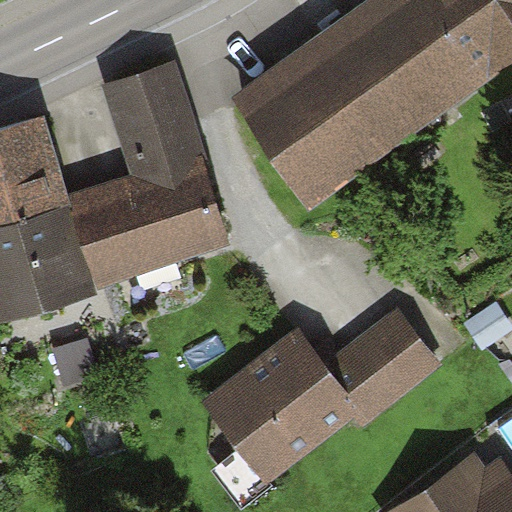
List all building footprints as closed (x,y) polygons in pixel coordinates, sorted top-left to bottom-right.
[(511,0),(368,0),(241,85),(313,193),(511,58),(511,0)] [(51,112),(0,127),(0,307),(232,240),(180,60),(107,81),(132,169),(73,186),(51,112)] [(511,317),(499,298),(468,318),(486,346),(511,329),(511,317)] [(307,321),(205,388),(262,475),(355,414),(362,424),(443,371),(405,313),(333,360),(307,321)] [(390,511),(511,511),(511,459),(511,458),(488,473),(477,454),(389,509),(390,511)]
